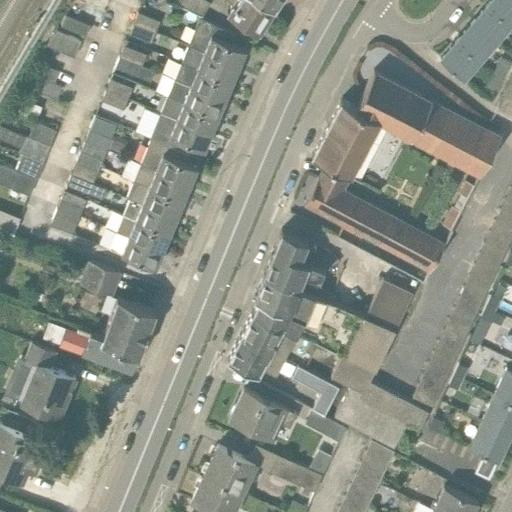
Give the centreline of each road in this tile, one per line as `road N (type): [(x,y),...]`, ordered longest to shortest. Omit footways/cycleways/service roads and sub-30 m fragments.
road 1 (tertiary): [(115,511),(274,133),(344,0)]
road 2 (residential): [(147,511),(306,134),(373,12)]
